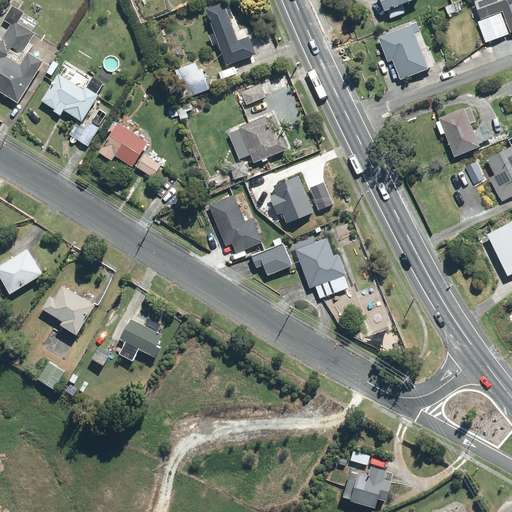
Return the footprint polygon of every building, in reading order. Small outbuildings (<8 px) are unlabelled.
[(383,0),(388,12),(389,12),(392,20),(407,14),(404,6),(422,0),(383,0)] [(502,15),(509,36),(511,35),(511,0),(505,0),(498,2),(502,15)] [(208,12),(216,35),(210,37),(214,48),(221,45),(228,67),(258,56),(251,38),(239,43),(226,5),(208,12)] [(18,24),(24,14),(14,8),(5,21),(12,25),(1,43),(0,43),(0,92),(20,105),(45,63),(29,54),(34,47),(30,44),(36,35),(18,24)] [(509,38),(502,17),(479,25),(486,46),(509,38)] [(436,68),(420,25),(381,40),(390,64),(395,62),(402,82),(431,71),(431,70),(436,68)] [(62,65),(57,61),(47,76),(53,79),(62,65)] [(195,65),(180,70),(187,89),(207,82),(203,72),(198,73),(195,65)] [(230,74),(214,80),(218,89),(233,83),(230,74)] [(43,103),(56,111),(55,113),(62,117),(65,112),(84,123),(100,97),(86,89),(85,91),(60,76),(43,103)] [(262,86),(243,94),(248,106),(267,98),(262,86)] [(477,135),(473,125),(477,123),(472,110),(467,112),(466,110),(441,119),(442,123),(438,125),(443,136),(447,135),(456,159),(482,150),(481,145),(494,139),(485,123),(477,135)] [(100,116),(95,124),(99,128),(105,119),(100,116)] [(248,145),(237,150),(242,160),(252,155),(256,165),(290,150),(284,135),(277,139),(268,118),(241,129),(248,145)] [(78,123),(70,136),(89,148),(100,130),(90,124),(86,129),(78,123)] [(101,154),(114,163),(117,158),(135,169),(135,168),(137,166),(144,154),(151,145),(134,134),(137,130),(132,127),(129,131),(120,125),(118,127),(115,125),(110,133),(113,135),(101,154)] [(511,149),(489,161),(497,177),(492,180),(503,203),(511,198),(511,149)] [(163,167),(146,156),(138,169),(155,179),(163,167)] [(245,163),(232,168),(236,181),(249,177),(245,163)] [(300,178),(276,189),(278,195),(271,198),(279,216),(284,214),(289,226),(315,214),(300,178)] [(511,225),(490,236),(511,278),(511,277),(511,225)] [(257,227),(221,244),(230,264),(266,248),(257,227)] [(296,246),(311,290),(317,288),(321,300),(350,290),(346,278),(348,277),(347,276),(350,275),(343,256),(335,258),(329,241),(314,246),(312,240),(308,242),(310,247),(304,250),(302,244),(296,246)] [(285,246),(253,259),(258,270),(266,267),(270,277),(294,268),(285,246)] [(29,248),(0,265),(0,273),(12,293),(44,273),(29,248)] [(52,296),(45,307),(65,320),(63,323),(66,325),(79,333),(96,305),(64,285),(56,299),(52,296)] [(374,287),(376,295),(382,292),(380,285),(374,287)] [(131,343),(130,346),(138,350),(140,347),(157,357),(162,347),(158,344),(163,334),(132,318),(121,338),(131,343)] [(108,344),(115,348),(118,343),(111,339),(108,344)] [(100,343),(92,356),(106,364),(114,352),(100,343)] [(48,371),(42,380),(51,386),(57,376),(48,371)] [(348,461),(342,458),(339,463),(346,466),(348,461)] [(353,498),(352,500),(377,506),(380,497),(388,500),(393,481),(392,480),(394,473),(387,472),(387,470),(372,466),(370,475),(360,472),(359,474),(352,472),(346,496),(353,498)]
